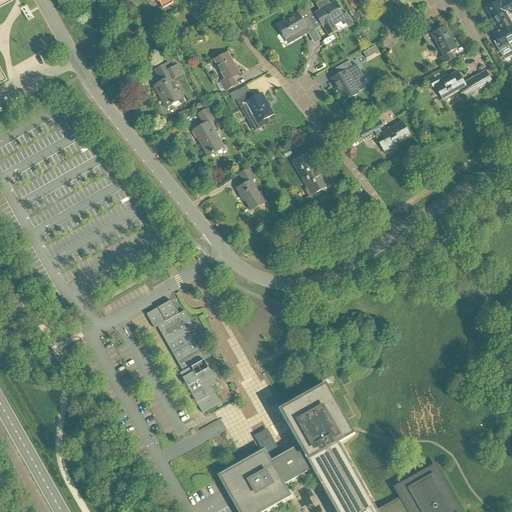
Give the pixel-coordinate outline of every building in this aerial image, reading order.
[(0,0),(0,8),(14,1),(13,0),(0,0)] [(155,0),(158,3),(159,3),(163,9),(173,4),(171,0),(155,0)] [(346,20),(335,1),(330,4),(327,0),(323,0),(316,4),(320,11),(314,14),(313,16),(309,18),(316,30),(321,27),(323,29),(323,28),(328,37),(338,32),(335,26),(346,20)] [(511,13),(511,0),(502,0),(501,1),(500,0),(485,9),(498,32),(497,32),(497,33),(493,36),(497,43),(495,45),(503,59),(511,53),(511,51),(508,45),(511,42),(511,24),(511,25),(504,13),(509,10),(511,14),(511,13)] [(309,18),(302,21),(298,14),(284,21),(276,25),(285,41),(306,29),(308,34),(316,30),(309,18)] [(390,25),(395,32),(409,24),(404,17),(390,25)] [(439,59),(443,65),(453,59),(450,53),(457,49),(445,27),(431,35),(443,57),(439,59)] [(221,83),(226,92),(237,85),(233,78),(239,75),(227,54),(214,61),(225,80),(221,83)] [(32,57),(18,63),(21,72),(36,66),(32,57)] [(335,69),(339,76),(331,80),(344,103),(359,94),(358,92),(363,89),(356,78),(362,75),(357,66),(353,68),(349,62),(335,69)] [(154,87),(159,97),(161,96),(168,108),(182,100),(170,79),(174,77),(175,80),(183,76),(177,66),(171,69),(168,63),(154,71),(161,83),(154,87)] [(429,80),(433,88),(435,87),(443,101),(459,91),(464,98),(480,89),(480,90),(492,83),(485,72),(464,84),(457,73),(448,78),(444,71),(429,80)] [(273,115),(261,94),(253,99),(250,93),(236,101),(240,107),(251,128),(258,124),(273,115)] [(197,116),(203,126),(193,132),(207,157),(224,147),(210,123),(214,120),(208,109),(197,116)] [(358,134),(362,139),(373,133),(385,155),(386,155),(385,153),(411,138),(412,140),(402,122),(381,134),(379,130),(384,127),(380,121),(358,134)] [(292,162),(307,188),(304,190),(309,198),(320,192),(319,189),(327,185),(309,153),(292,162)] [(245,202),(251,212),(266,203),(260,193),(259,194),(252,182),(256,179),(250,169),(239,175),(245,185),(236,190),(244,203),(245,202)] [(183,373),(180,374),(202,414),(220,404),(211,387),(217,384),(204,361),(210,357),(185,312),(178,315),(171,301),(146,315),(154,329),(157,327),(183,373)] [(459,511),(435,469),(399,489),(404,498),(379,511),(375,511),(337,443),(352,434),(325,386),(281,411),(301,447),(282,457),(273,442),(262,448),(264,452),(220,477),(239,511),(260,511),(289,496),(282,485),(312,467),(337,511),(459,511)]
